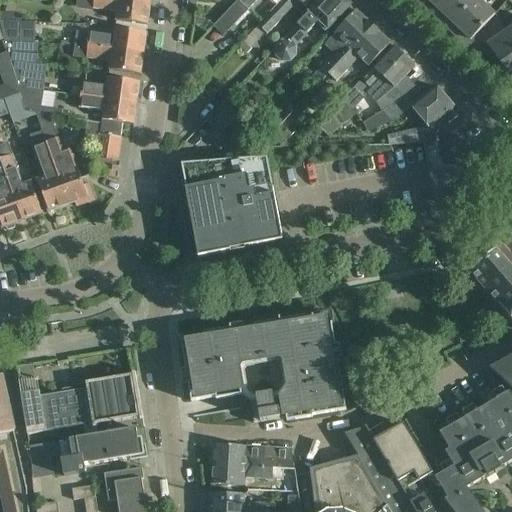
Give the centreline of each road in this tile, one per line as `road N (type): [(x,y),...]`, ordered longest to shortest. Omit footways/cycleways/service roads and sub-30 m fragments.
road 1 (residential): [(170,433),(154,316),(166,289),(183,279),(511,216)]
road 2 (unclassified): [(0,304),(81,291),(125,258),(145,186),(171,0)]
road 3 (residential): [(170,433),(341,432),(511,344)]
road 4 (unclassified): [(511,126),(369,0)]
